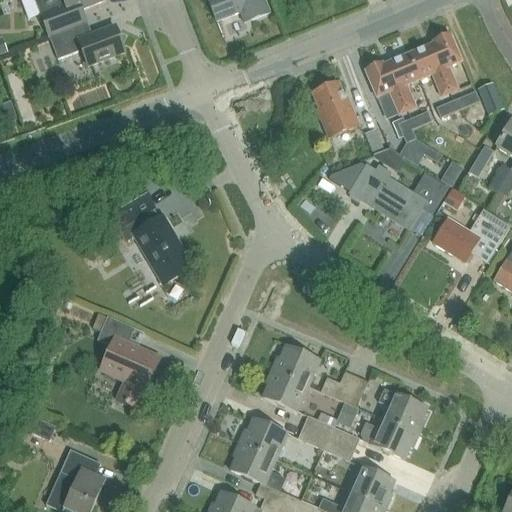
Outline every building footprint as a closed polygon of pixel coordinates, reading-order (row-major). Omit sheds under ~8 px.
[(81,27),(76,13),(105,2),(103,0),(33,0),(49,39),(81,27)] [(251,22),(269,15),(263,0),(207,0),(216,24),(247,12),(251,22)] [(115,29),(86,40),(81,27),(49,39),(58,62),(82,53),(88,68),(124,55),(115,29)] [(448,70),(461,64),(450,38),(433,45),(433,46),(429,48),(449,95),(458,92),(448,70)] [(0,57),(8,54),(2,39),(0,39),(0,57)] [(441,99),(449,95),(429,48),(408,57),(419,82),(432,77),(441,99)] [(406,88),(419,82),(408,57),(387,65),(407,113),(415,110),(406,88)] [(399,117),(407,113),(387,65),(383,67),(382,66),(365,73),(376,100),(389,95),(399,117)] [(503,112),(491,84),(475,91),(486,119),(503,112)] [(328,141),(359,128),(347,99),(344,101),(337,85),(313,95),(319,111),(316,112),(328,141)] [(456,100),(460,111),(478,104),(473,93),(456,100)] [(438,120),(460,111),(456,100),(434,110),(438,120)] [(0,124),(1,128),(13,124),(7,105),(0,107),(0,124)] [(406,122),(410,132),(430,124),(425,113),(406,122)] [(410,132),(406,122),(396,126),(404,146),(414,142),(410,132)] [(511,159),(511,124),(496,150),(511,159)] [(381,149),(374,131),(363,135),(370,154),(381,149)] [(485,149),(475,165),(483,170),(493,154),(485,149)] [(442,158),(429,150),(424,157),(438,166),(442,158)] [(373,160),(395,173),(404,159),(391,151),(372,158),(373,160)] [(452,164),(440,183),(451,190),(463,171),(452,164)] [(331,178),(329,181),(351,195),(351,196),(408,231),(421,211),(432,218),(448,191),(424,177),(412,197),(386,182),(389,177),(379,171),(376,175),(361,166),(331,178)] [(496,194),(509,172),(499,167),(486,188),(496,194)] [(511,174),(509,172),(496,194),(505,200),(511,188),(511,174)] [(136,188),(106,206),(121,230),(117,232),(117,233),(125,228),(132,240),(128,242),(129,243),(132,241),(159,287),(194,266),(166,219),(158,224),(136,188)] [(444,205),(456,213),(465,199),(452,191),(444,205)] [(81,217),(89,212),(83,201),(74,206),(81,217)] [(464,265),(469,257),(485,267),(509,228),(481,211),(467,234),(448,222),(433,246),(464,265)] [(511,294),(511,252),(493,283),(511,294)] [(98,316),(91,330),(99,334),(105,319),(98,316)] [(105,319),(99,334),(101,335),(115,341),(111,350),(110,353),(101,374),(125,384),(117,401),(135,410),(143,392),(145,393),(159,360),(143,353),(138,351),(127,346),(134,332),(107,320),(105,319)] [(320,364),(296,353),(285,348),(280,361),(277,360),(271,373),(308,389),(320,364)] [(297,415),(308,389),(271,373),(266,386),(268,387),(263,400),(297,415)] [(345,405),(356,380),(342,374),(337,385),(325,380),(319,395),(342,405),(342,404),(345,405)] [(345,405),(355,410),(366,385),(356,380),(345,405)] [(427,411),(393,396),(384,392),(379,405),(387,408),(381,421),(418,438),(424,425),(421,423),(427,411)] [(336,422),(335,425),(348,431),(357,411),(355,410),(345,405),(342,404),(342,405),(334,422),(336,422)] [(54,429),(21,414),(14,428),(47,444),(54,429)] [(336,422),(334,422),(318,415),(315,422),(305,418),(300,429),(329,442),(333,431),(332,430),(335,425),(336,422)] [(412,450),(418,438),(381,421),(377,432),(366,427),(361,438),(363,444),(404,462),(410,449),(412,450)] [(239,446),(276,462),(287,437),(253,422),(247,434),(245,433),(239,446)] [(323,454),(329,442),(300,429),(295,441),(323,454)] [(329,442),(352,452),(357,441),(333,431),(329,442)] [(347,464),(352,452),(329,442),(323,454),(347,464)] [(270,475),(276,462),(239,446),(233,459),(236,460),(230,473),(260,486),(255,497),(262,500),(288,511),(301,511),(304,505),(279,494),(284,482),(270,475)] [(53,511),(91,511),(105,482),(95,478),(101,466),(70,453),(45,508),(53,511)] [(389,497),(394,484),(360,469),(349,494),(386,511),(391,498),(389,497)] [(384,511),(386,511),(349,494),(342,510),(320,500),(316,510),(304,505),(301,511),(384,511)] [(209,511),(257,511),(254,511),(255,510),(220,495),(215,507),(212,506),(209,511)] [(288,511),(262,500),(257,511),(288,511)]
